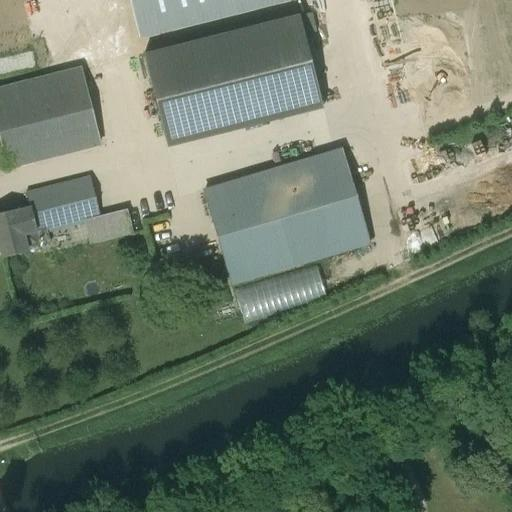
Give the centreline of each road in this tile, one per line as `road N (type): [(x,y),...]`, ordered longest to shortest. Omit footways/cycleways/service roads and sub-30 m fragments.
road 1 (track): [(0,446),(184,381),(511,234)]
road 2 (unknown): [(144,172),(364,129)]
road 3 (unknown): [(144,172),(100,164),(0,187)]
